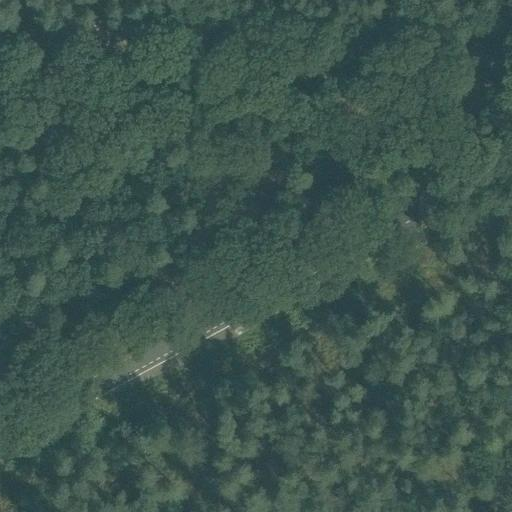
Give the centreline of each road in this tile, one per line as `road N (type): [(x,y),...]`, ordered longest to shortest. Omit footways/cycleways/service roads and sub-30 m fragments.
road 1 (tertiary): [(0,439),(511,164)]
road 2 (track): [(511,69),(462,80),(0,96)]
road 3 (track): [(247,511),(184,469),(99,386)]
